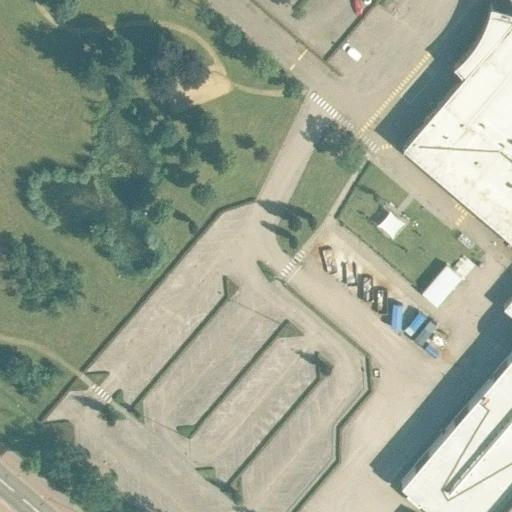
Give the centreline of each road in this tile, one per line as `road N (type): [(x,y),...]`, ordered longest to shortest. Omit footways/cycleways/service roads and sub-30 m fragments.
road 1 (unknown): [(219,258),(90,400),(93,417),(195,511)]
road 2 (unknown): [(247,225),(383,350),(385,391),(366,511)]
road 3 (unknown): [(259,511),(317,442),(343,377),(343,360),(311,333)]
road 4 (unknown): [(341,98),(291,148),(247,225)]
road 5 (unknown): [(233,0),(341,98)]
road 6 (unknown): [(341,98),(422,0)]
